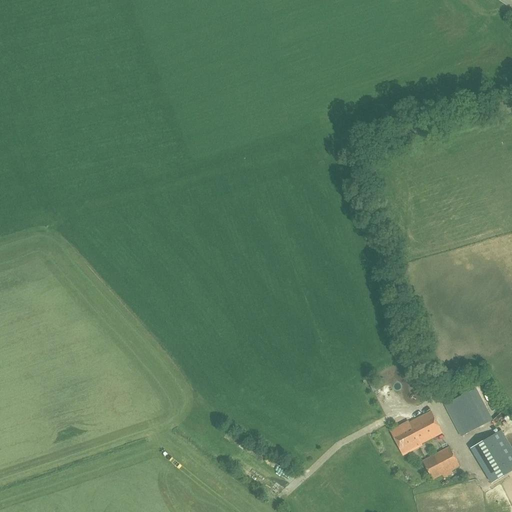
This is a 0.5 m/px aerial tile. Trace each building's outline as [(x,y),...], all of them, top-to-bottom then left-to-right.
[(374,379),(369,382),(373,390),(378,388),(374,379)] [(462,437),(491,421),(475,389),(445,405),(462,437)] [(259,393),(251,403),(265,414),(270,407),(265,403),(268,399),(259,393)] [(272,411),(270,416),(283,423),(286,418),(272,411)] [(443,433),(432,412),(400,428),(399,427),(391,431),(403,454),(443,433)] [(316,442),(320,436),(309,430),(305,435),(316,442)] [(493,483),(511,471),(511,447),(502,430),(472,448),(493,483)] [(433,480),(460,466),(450,447),(423,461),(433,480)] [(319,475),(343,509),(358,498),(334,464),(319,475)]
